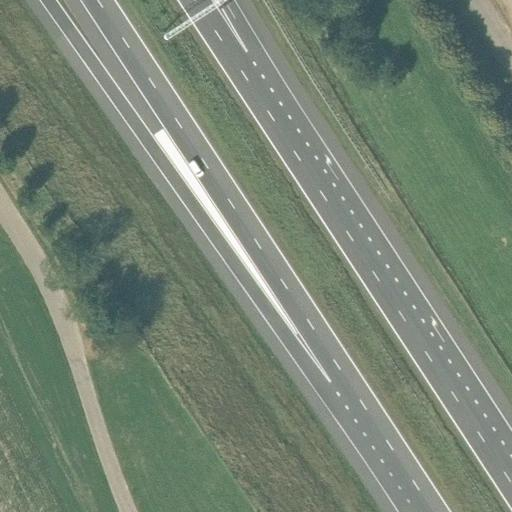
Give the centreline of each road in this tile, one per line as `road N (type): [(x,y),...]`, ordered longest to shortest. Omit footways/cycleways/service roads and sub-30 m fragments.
road 1 (motorway): [(511,482),(240,66)]
road 2 (motorway): [(44,0),(146,143),(344,379)]
road 3 (motorway): [(95,0),(344,379)]
road 4 (unclassified): [(128,511),(61,314),(0,204)]
road 5 (motorway): [(344,379),(430,511)]
